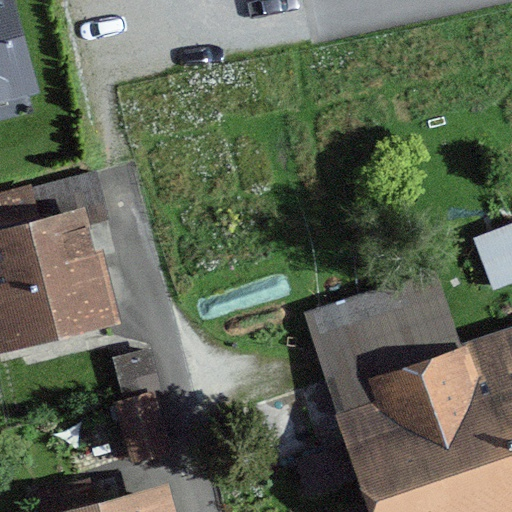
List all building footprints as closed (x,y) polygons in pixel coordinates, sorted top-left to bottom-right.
[(0,0),(0,90),(25,84),(3,0),(0,0)] [(103,310),(91,258),(48,269),(40,236),(107,219),(96,172),(28,189),(30,198),(0,205),(0,308),(6,334),(103,310)] [(511,228),(472,245),(491,290),(511,281),(511,228)] [(511,330),(444,354),(416,273),(321,306),(330,335),(323,337),(383,511),(461,511),(511,495),(511,330)] [(117,401),(132,455),(166,445),(151,391),(117,401)] [(300,460),(310,489),(357,472),(348,444),(300,460)] [(40,497),(43,511),(158,511),(155,499),(106,511),(95,511),(87,484),(40,497)]
